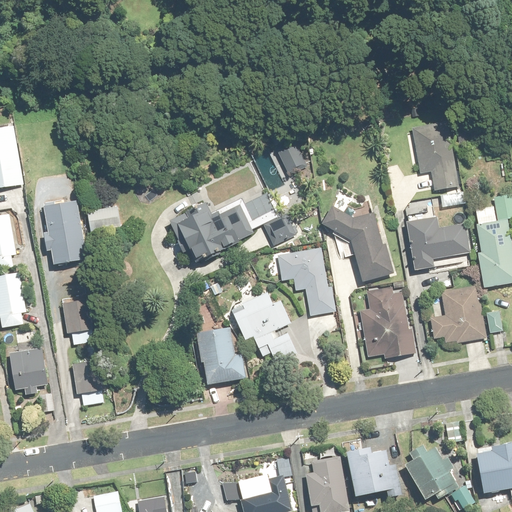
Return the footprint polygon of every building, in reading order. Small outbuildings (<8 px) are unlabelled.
[(420,118),(421,127),(436,126),(435,117),(420,118)] [(444,141),(433,143),(432,136),(405,140),(412,184),(423,182),(425,200),(453,195),(444,141)] [(0,196),(18,195),(13,137),(0,138),(0,196)] [(288,156),(273,162),(281,183),(296,178),(288,156)] [(266,159),(247,167),(261,199),(279,192),(266,159)] [(260,203),(237,213),(234,207),(204,222),(199,212),(163,232),(185,271),(216,255),(241,242),(241,243),(258,235),(266,254),(289,244),(279,220),(270,224),(260,203)] [(511,220),(510,204),(488,207),(491,228),(511,225),(511,220)] [(73,206),(34,212),(44,277),(83,271),(73,206)] [(115,213),(80,217),(83,241),(117,237),(115,213)] [(346,250),(355,290),(386,283),(372,222),(348,228),(326,213),(313,233),(343,253),(346,250)] [(458,231),(430,236),(429,222),(397,227),(404,286),(436,282),(434,268),(463,263),(458,231)] [(0,225),(0,277),(7,276),(6,265),(9,265),(6,225),(0,225)] [(502,230),(468,234),(475,296),(509,293),(502,230)] [(317,259),(270,263),(273,289),(286,288),(287,299),(299,298),(302,326),(328,323),(326,295),(322,296),(321,279),(319,279),(317,259)] [(0,283),(0,336),(18,335),(17,323),(22,322),(19,291),(12,291),(11,284),(0,283)] [(435,324),(421,325),(425,347),(436,346),(436,353),(479,346),(475,318),(473,319),(470,293),(431,299),(435,324)] [(358,364),(376,362),(377,367),(408,362),(399,307),(387,308),(385,296),(359,301),(362,319),(352,320),(358,364)] [(279,342),(276,334),(284,331),(274,309),(263,308),(258,301),(225,320),(237,348),(244,345),(245,345),(253,365),(264,361),(267,367),(289,357),(282,341),(279,342)] [(88,306),(56,307),(58,354),(90,352),(88,306)] [(499,312),(487,315),(491,334),(503,331),(499,312)] [(224,334),(189,338),(196,391),(231,386),(224,334)] [(37,357),(3,362),(7,399),(42,395),(37,357)] [(98,365),(65,370),(71,414),(104,409),(98,365)] [(53,396),(42,397),(45,413),(55,411),(53,396)] [(511,447),(475,450),(475,456),(465,457),(469,498),(511,493),(511,447)] [(426,452),(394,470),(416,508),(447,490),(426,452)] [(385,458),(338,464),(344,505),(391,498),(385,458)] [(301,511),(341,511),(335,477),(332,464),(303,469),(305,482),(297,483),(301,511)] [(285,476),(227,485),(229,498),(246,495),(249,511),(275,511),(289,510),(287,497),(289,497),(285,476)] [(191,477),(175,480),(176,490),(192,488),(191,477)] [(217,511),(212,484),(188,489),(191,507),(186,508),(186,511),(217,511)] [(122,511),(119,492),(94,497),(96,511),(122,511)] [(456,493),(442,501),(448,511),(460,511),(466,509),(456,493)]
